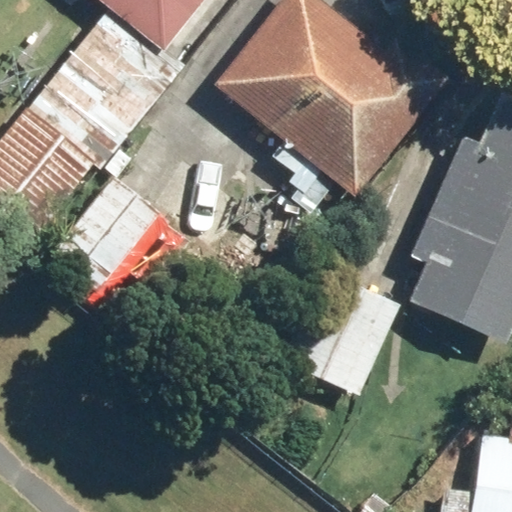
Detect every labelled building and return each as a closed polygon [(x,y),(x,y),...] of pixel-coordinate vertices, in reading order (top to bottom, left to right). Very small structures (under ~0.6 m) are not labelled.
[(93,0),(160,48),(195,0),(93,0)] [(316,0),(249,0),(189,92),(346,195),(427,72),(316,0)] [(0,236),(21,254),(172,70),(153,55),(146,64),(91,20),(0,131),(0,236)] [(385,305),(484,349),(511,287),(511,121),(477,105),(385,305)] [(152,207),(103,172),(55,241),(104,275),(152,207)] [(344,400),(383,308),(297,272),(258,364),(344,400)] [(511,511),(511,440),(471,434),(457,511),(511,511)]
